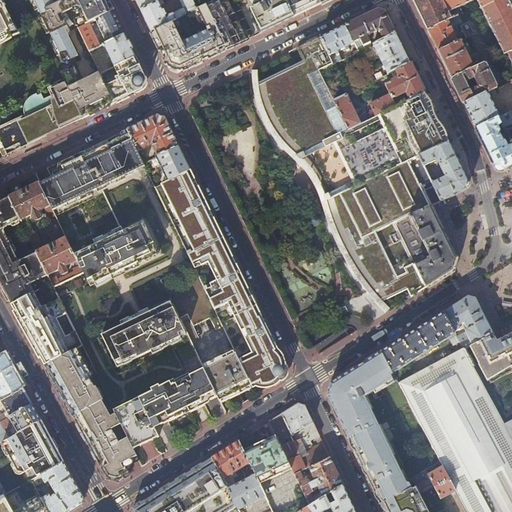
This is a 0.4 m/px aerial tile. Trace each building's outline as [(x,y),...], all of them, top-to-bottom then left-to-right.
[(38,9),(33,0),(29,0),(34,10),(38,9)] [(33,0),(38,9),(42,17),(49,32),(53,40),(60,55),(67,70),(61,74),(62,76),(65,83),(83,119),(115,104),(106,86),(104,83),(100,74),(100,73),(82,81),(71,60),(79,56),(68,33),(78,28),(84,26),(86,25),(95,20),(113,12),(107,0),(33,0)] [(134,0),(140,10),(151,32),(197,10),(191,0),(161,0),(158,2),(157,0),(134,0)] [(226,0),(217,0),(197,10),(218,54),(247,40),(226,0)] [(250,0),(254,7),(250,9),(262,33),(294,18),(285,0),(277,0),(269,4),(267,0),(250,0)] [(322,4),(320,0),(285,0),(294,18),(306,12),(305,9),(308,8),(318,3),(320,5),(322,4)] [(511,10),(506,0),(412,0),(427,30),(457,15),(457,16),(479,5),(503,55),(507,53),(511,64),(511,10)] [(0,40),(15,34),(11,26),(13,25),(4,6),(3,7),(0,2),(0,40)] [(218,54),(197,10),(151,32),(168,68),(181,72),(218,54)] [(365,16),(345,26),(354,44),(358,53),(367,48),(372,46),(367,37),(377,32),(378,34),(380,33),(384,40),(396,34),(385,12),(378,10),(365,16)] [(107,43),(124,35),(119,23),(113,12),(95,20),(107,43)] [(457,15),(427,30),(463,104),(491,91),(477,62),(477,61),(471,64),(460,41),(458,42),(454,35),(457,34),(455,30),(452,31),(451,28),(459,24),(461,23),(457,16),(457,15)] [(46,34),(49,32),(42,17),(38,19),(46,34)] [(466,39),(471,36),(473,35),(467,23),(460,26),(466,39)] [(84,26),(78,28),(89,52),(95,49),(97,48),(86,25),(84,26)] [(336,30),(321,38),(334,65),(335,64),(342,61),(338,52),(345,48),(347,52),(350,50),(348,47),(354,44),(345,26),(336,30)] [(403,50),(396,34),(384,40),(372,46),(367,48),(369,52),(375,49),(388,74),(390,73),(410,64),(403,50)] [(119,65),(135,58),(130,46),(124,35),(107,43),(106,44),(110,52),(108,53),(110,57),(112,56),(117,67),(119,65)] [(477,61),(477,62),(483,59),(471,36),(466,39),(477,61)] [(349,129),(334,100),(320,71),(334,65),(321,38),(298,49),(303,61),(257,83),(260,101),(265,115),(269,122),(273,129),(278,137),(287,147),(296,156),(300,160),(313,154),(332,192),(324,196),(325,201),(326,201),(419,157),(448,142),(441,145),(437,134),(438,134),(438,133),(439,133),(439,132),(439,131),(439,130),(438,129),(438,128),(437,128),(436,128),(435,128),(424,93),(368,120),(361,123),(349,129)] [(56,57),(60,55),(53,40),(50,42),(56,57)] [(95,49),(89,52),(94,62),(102,58),(97,48),(95,49)] [(106,86),(115,104),(144,89),(147,83),(141,71),(135,58),(119,65),(123,73),(122,73),(124,77),(106,86)] [(334,65),(320,71),(334,100),(346,94),(349,93),(335,64),(334,65)] [(366,115),(368,120),(424,93),(418,80),(410,64),(390,73),(394,80),(385,85),(390,95),(370,105),(374,114),(369,116),(368,114),(366,115)] [(100,74),(104,83),(112,79),(111,76),(114,75),(111,69),(100,74)] [(62,83),(60,79),(53,82),(55,87),(62,83)] [(0,127),(0,151),(2,157),(9,154),(46,136),(44,134),(66,123),(71,121),(72,122),(75,122),(79,121),(81,120),(83,119),(65,83),(50,90),(53,95),(51,96),(51,98),(40,103),(38,98),(30,101),(26,112),(27,114),(0,127)] [(491,91),(463,104),(476,129),(497,119),(508,113),(506,109),(497,113),(490,99),(497,95),(495,89),(491,91)] [(334,100),(349,129),(361,123),(346,94),(334,100)] [(511,111),(508,113),(497,119),(501,125),(503,129),(511,124),(511,142),(510,144),(511,146),(511,147),(511,111)] [(158,115),(127,130),(138,151),(152,145),(158,157),(179,147),(173,135),(165,118),(158,115)] [(497,119),(476,129),(495,169),(503,172),(511,167),(511,147),(511,146),(508,148),(508,147),(508,146),(507,146),(507,145),(507,144),(506,143),(505,142),(504,142),(503,142),(499,133),(500,132),(498,127),(501,125),(497,119)] [(118,135),(96,145),(113,182),(145,166),(144,164),(138,151),(127,130),(118,135)] [(434,187),(441,202),(466,190),(468,183),(460,165),(448,142),(419,157),(430,180),(434,178),(429,168),(427,166),(427,165),(435,161),(438,162),(444,178),(432,183),(434,187)] [(35,174),(34,175),(82,274),(83,273),(130,251),(137,264),(150,258),(134,226),(124,231),(102,187),(113,182),(96,145),(48,168),(46,169),(51,179),(40,184),(35,174)] [(185,160),(179,147),(158,157),(162,166),(156,169),(155,169),(158,175),(165,172),(169,180),(190,169),(185,160)] [(156,169),(162,166),(158,157),(151,161),(156,169)] [(419,157),(326,201),(327,206),(330,214),(331,218),(336,230),(344,249),(350,259),(357,271),(362,279),(370,289),(382,302),(408,290),(411,298),(426,289),(425,286),(394,224),(430,207),(432,206),(425,191),(434,187),(432,183),(430,180),(419,157)] [(196,183),(190,169),(169,180),(161,184),(194,251),(223,237),(219,228),(207,206),(196,183)] [(82,274),(34,175),(27,178),(31,187),(22,192),(18,183),(10,187),(14,196),(9,198),(20,221),(26,218),(32,216),(34,220),(37,221),(40,219),(41,217),(38,212),(45,209),(49,217),(47,218),(50,223),(42,227),(46,237),(48,236),(50,239),(53,240),(59,238),(61,241),(36,253),(47,276),(57,271),(59,274),(60,273),(61,275),(63,275),(67,273),(68,271),(65,267),(74,262),(76,267),(73,268),(74,271),(57,280),(56,277),(49,280),(51,283),(53,288),(82,274)] [(425,191),(432,206),(441,202),(434,187),(425,191)] [(34,293),(51,283),(49,280),(47,276),(36,253),(20,261),(17,259),(3,229),(20,221),(9,198),(9,197),(0,201),(0,285),(2,289),(11,305),(34,293)] [(456,259),(430,207),(394,224),(425,286),(426,289),(454,271),(456,259)] [(25,231),(35,251),(43,247),(36,234),(34,235),(26,218),(20,221),(25,231)] [(134,226),(150,258),(160,252),(145,221),(134,226)] [(194,251),(188,254),(193,265),(199,262),(200,265),(208,261),(217,279),(209,283),(211,287),(205,290),(214,309),(228,302),(251,350),(237,357),(251,386),(260,381),(263,386),(266,387),(269,386),(273,385),(277,382),(278,380),(281,377),(283,373),(284,369),(284,364),(283,361),(273,340),(262,317),(251,295),(234,259),(223,237),(194,251)] [(130,251),(83,273),(90,287),(137,264),(130,251)] [(64,309),(59,300),(42,308),(34,293),(11,305),(18,319),(34,348),(44,366),(76,348),(82,345),(75,332),(65,337),(56,319),(66,314),(64,309)] [(104,302),(108,309),(119,304),(115,296),(104,302)] [(464,349),(465,349),(468,347),(470,346),(466,339),(467,339),(466,336),(468,335),(473,344),(493,333),(475,299),(468,297),(444,312),(454,332),(459,329),(461,328),(459,325),(465,323),(466,325),(464,327),(467,332),(457,337),(460,343),(462,346),(463,346),(464,349)] [(171,302),(158,308),(174,341),(187,334),(171,302)] [(174,341),(158,308),(102,335),(116,362),(122,359),(124,362),(137,355),(139,358),(174,341)] [(454,346),(460,343),(457,337),(454,332),(444,312),(381,352),(393,374),(449,339),(454,346)] [(470,346),(468,347),(479,366),(478,366),(488,382),(511,369),(511,370),(511,369),(511,334),(497,342),(493,333),(473,344),(470,346)] [(76,348),(44,366),(70,411),(100,394),(96,388),(95,388),(89,375),(89,371),(85,365),(83,366),(81,361),(82,357),(77,357),(78,352),(76,348)] [(511,511),(511,436),(505,423),(465,349),(464,349),(398,384),(440,462),(441,465),(443,467),(456,492),(466,511),(511,511)] [(393,377),(394,376),(393,374),(381,352),(330,384),(327,396),(380,505),(384,503),(412,489),(409,483),(406,483),(401,471),(404,470),(380,423),(377,424),(364,397),(380,388),(381,389),(396,381),(393,377)] [(251,386),(237,357),(236,354),(204,369),(204,370),(218,398),(221,405),(253,389),(251,386)] [(0,401),(23,389),(15,375),(4,355),(0,357),(0,401)] [(189,373),(139,398),(155,429),(190,412),(192,414),(205,407),(204,405),(218,398),(204,370),(191,376),(189,373)] [(0,421),(32,405),(28,398),(23,389),(0,401),(5,412),(0,415),(0,421)] [(103,401),(100,394),(70,411),(81,432),(94,455),(127,438),(115,415),(111,417),(102,402),(103,401)] [(133,451),(159,437),(155,429),(139,398),(114,411),(133,451)] [(291,409),(281,415),(292,436),(302,429),(298,435),(300,439),(307,436),(303,428),(313,422),(305,406),(302,405),(298,404),(291,409)] [(32,405),(0,421),(0,443),(2,443),(9,439),(4,430),(11,427),(8,421),(10,420),(18,434),(41,421),(38,415),(32,405)] [(277,418),(269,423),(275,436),(281,448),(285,446),(283,441),(292,436),(281,415),(277,418)] [(9,439),(2,443),(18,472),(24,473),(33,468),(38,477),(64,463),(58,453),(47,433),(41,421),(18,434),(9,439)] [(281,448),(292,469),(295,475),(301,473),(310,468),(330,458),(323,443),(313,448),(310,441),(319,436),(313,422),(303,428),(307,436),(300,439),(285,446),(281,448)] [(275,436),(243,452),(259,485),(292,469),(281,448),(275,436)] [(127,438),(94,455),(107,478),(120,482),(130,474),(126,468),(138,460),(133,451),(127,438)] [(243,452),(238,442),(226,450),(212,458),(237,506),(239,510),(265,496),(259,485),(243,452)] [(132,511),(228,511),(237,506),(212,458),(195,469),(155,494),(134,508),(132,511)] [(324,497),(343,485),(337,473),(330,458),(310,468),(314,478),(309,481),(307,477),(304,479),(301,473),(295,475),(301,487),(310,506),(315,503),(310,494),(313,492),(318,486),(324,497)] [(64,463),(38,477),(32,481),(36,487),(44,483),(45,484),(46,484),(49,488),(51,486),(56,494),(51,497),(50,495),(44,498),(43,495),(41,497),(42,498),(49,511),(70,511),(81,505),(83,498),(76,484),(64,463)] [(425,507),(428,511),(431,511),(444,506),(441,500),(456,492),(443,467),(428,475),(426,470),(411,479),(415,487),(418,493),(433,486),(440,499),(425,507)] [(355,511),(352,503),(343,485),(324,497),(315,503),(310,506),(299,511),(320,511),(331,507),(333,511),(355,511)] [(282,511),(299,511),(310,506),(301,487),(294,491),(297,497),(298,499),(298,500),(297,502),(296,503),(295,505),(293,507),(282,511)] [(428,511),(425,507),(418,493),(415,487),(412,489),(384,503),(387,511),(428,511)] [(0,511),(13,511),(5,496),(0,498),(0,502),(0,503),(0,511)] [(49,511),(42,498),(16,511),(49,511)]
